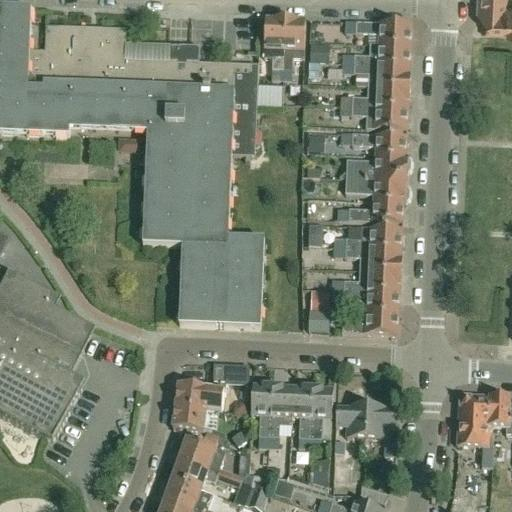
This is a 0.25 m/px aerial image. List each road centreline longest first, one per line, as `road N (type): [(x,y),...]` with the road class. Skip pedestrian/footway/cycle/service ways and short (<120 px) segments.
road 1 (residential): [(127,511),(149,441),(156,369),(172,356),(429,369)]
road 2 (unclassified): [(429,369),(443,8)]
road 3 (residential): [(443,8),(182,1)]
road 4 (unclassified): [(411,511),(429,369)]
